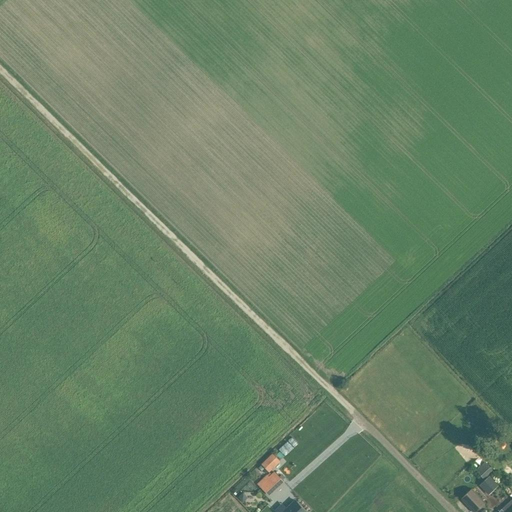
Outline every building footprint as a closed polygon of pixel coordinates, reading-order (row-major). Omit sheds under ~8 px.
[(262,464),(269,472),(280,461),(273,453),(262,464)] [(477,471),(484,479),(493,471),(485,463),(477,471)] [(268,474),(258,483),(267,493),(282,479),(275,471),(271,474),(270,473),(268,475),(268,474)] [(490,476),(485,480),(494,490),(498,485),(490,476)] [(475,511),(486,503),(472,488),(462,498),(474,511),(475,511)] [(288,507),(287,508),(282,511),(306,511),(296,500),(288,507)] [(511,511),(511,500),(499,511),(511,511)]
